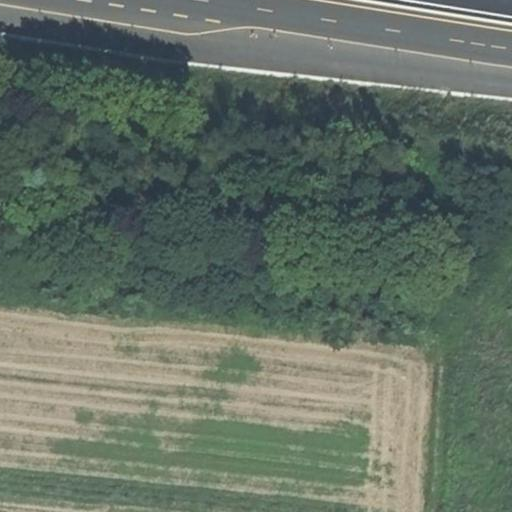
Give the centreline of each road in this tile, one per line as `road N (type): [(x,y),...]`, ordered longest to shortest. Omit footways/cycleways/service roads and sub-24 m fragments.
road 1 (trunk): [(0,2),(511,58)]
road 2 (trunk): [(200,0),(511,49)]
road 3 (track): [(0,483),(255,511)]
road 4 (track): [(435,511),(444,343)]
